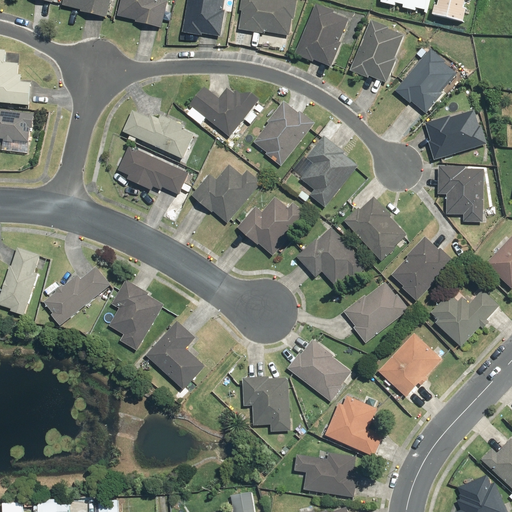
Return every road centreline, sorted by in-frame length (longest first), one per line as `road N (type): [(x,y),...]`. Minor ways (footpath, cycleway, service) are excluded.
road 1 (residential): [(95,73),(244,68),(299,84),(401,168)]
road 2 (residential): [(62,209),(118,228),(268,320)]
road 3 (residential): [(511,358),(426,455),(407,511)]
road 4 (residential): [(62,209),(95,73)]
